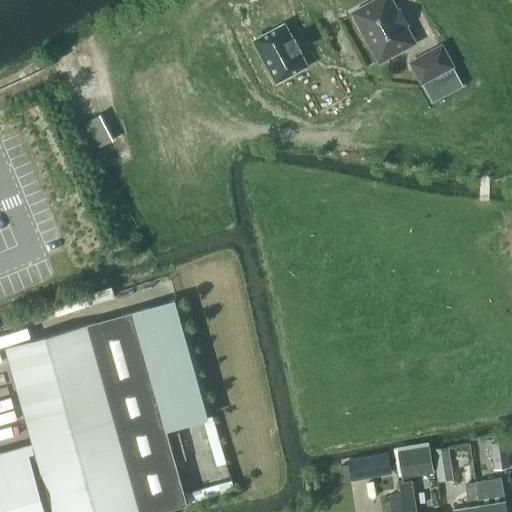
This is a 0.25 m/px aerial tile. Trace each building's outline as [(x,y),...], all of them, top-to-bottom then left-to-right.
[(359,7),(358,11),(354,13),(380,60),(413,42),(404,24),(402,25),(396,14),(398,13),(390,0),(378,0),(370,4),(366,3),(359,7)] [(285,23),(253,40),(276,83),(308,66),(300,51),(301,50),(294,38),(293,38),(285,23)] [(410,62),(422,83),(453,66),(442,45),(410,62)] [(348,96),(334,70),(306,85),(320,111),(348,96)] [(83,124),(97,149),(113,140),(99,115),(83,124)] [(29,454),(0,461),(0,511),(159,511),(188,504),(167,430),(208,418),(175,300),(134,311),(6,347),(36,452),(29,454)] [(510,467),(507,441),(490,443),(494,469),(510,467)] [(397,450),(401,474),(433,469),(429,445),(397,450)] [(439,481),(454,478),(448,447),(433,450),(439,481)] [(352,480),(392,472),(388,453),(348,460),(352,480)] [(476,481),(476,482),(480,511),(507,511),(502,477),(476,481)] [(417,511),(412,480),(399,482),(401,492),(404,511),(417,511)] [(454,511),(480,511),(476,482),(466,484),(468,499),(467,500),(468,506),(454,508),(454,511)] [(393,511),(404,511),(401,492),(390,494),(393,511)]
